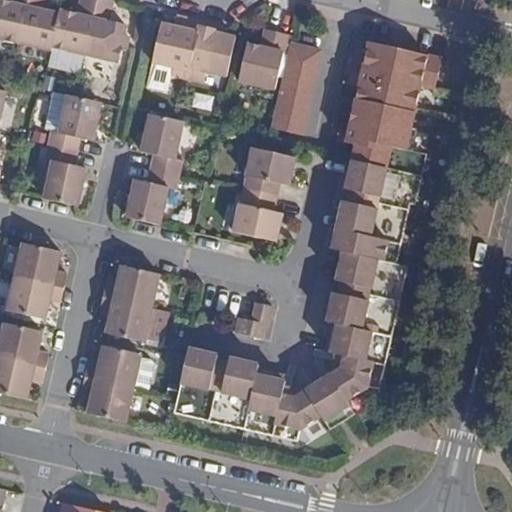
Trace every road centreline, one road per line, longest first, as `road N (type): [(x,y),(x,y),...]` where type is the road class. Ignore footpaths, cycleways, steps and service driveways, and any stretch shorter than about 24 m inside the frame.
road 1 (tertiary): [(511,215),(443,511)]
road 2 (residential): [(327,511),(49,447)]
road 3 (residential): [(49,447),(95,240)]
road 4 (residential): [(299,288),(95,240)]
road 5 (unknown): [(323,171),(353,0)]
road 6 (residential): [(357,0),(511,34)]
